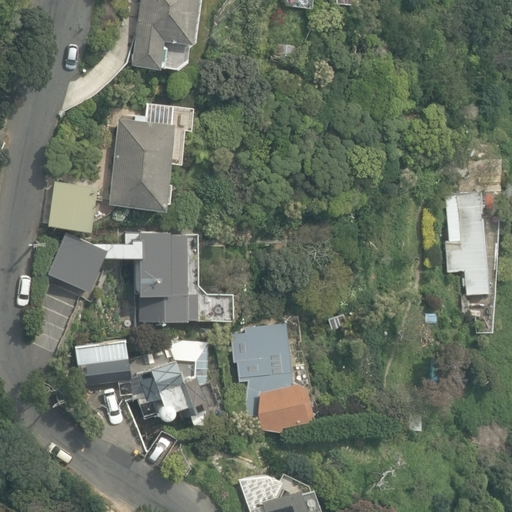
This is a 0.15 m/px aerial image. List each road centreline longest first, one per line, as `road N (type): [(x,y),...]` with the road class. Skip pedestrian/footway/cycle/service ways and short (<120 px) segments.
road 1 (residential): [(59,0),(0,288)]
road 2 (residential): [(0,346),(25,407),(174,511)]
